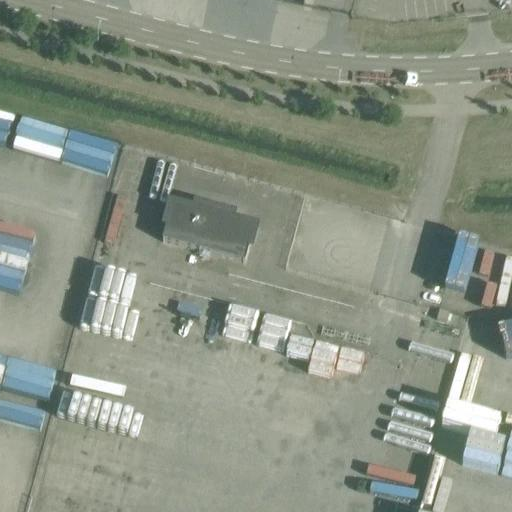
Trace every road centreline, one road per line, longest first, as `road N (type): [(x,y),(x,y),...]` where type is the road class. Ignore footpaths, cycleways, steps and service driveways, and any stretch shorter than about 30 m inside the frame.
road 1 (unclassified): [(36,0),(215,46),(321,63),(460,71),(511,64)]
road 2 (unknown): [(399,305),(199,261),(131,255),(105,294),(85,410)]
